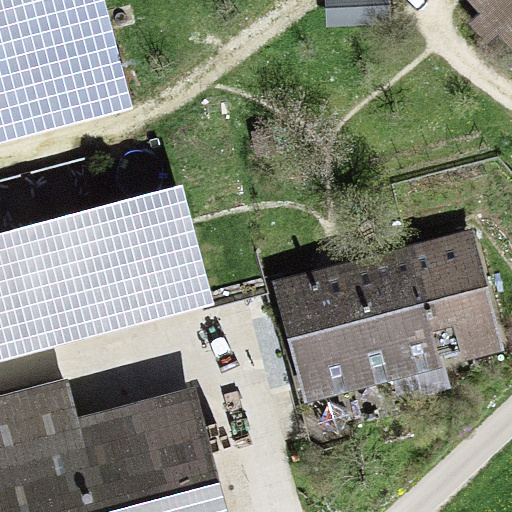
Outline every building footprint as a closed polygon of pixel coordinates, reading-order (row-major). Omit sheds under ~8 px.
[(100,0),(0,0),(0,127),(126,94),(100,0)] [(511,0),(483,0),(511,32),(511,0)] [(178,208),(0,255),(0,348),(201,295),(178,208)] [(467,242),(282,291),(307,386),(409,359),(417,389),(443,382),(435,352),(492,337),(467,242)] [(79,428),(69,390),(0,407),(0,511),(221,511),(191,399),(79,428)]
